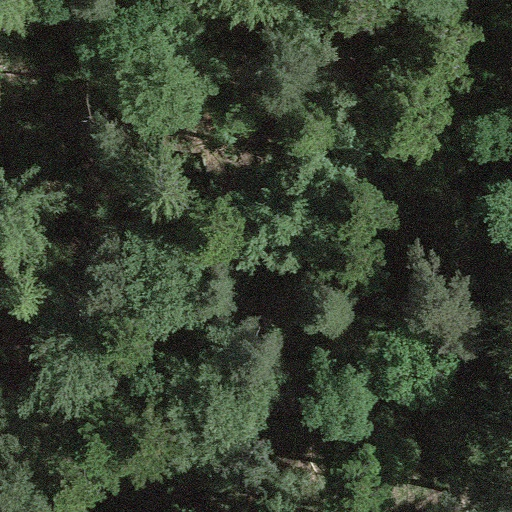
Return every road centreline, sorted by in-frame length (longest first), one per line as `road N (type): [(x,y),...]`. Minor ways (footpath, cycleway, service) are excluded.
road 1 (track): [(0,463),(451,356),(511,333)]
road 2 (track): [(488,0),(484,160),(451,356)]
